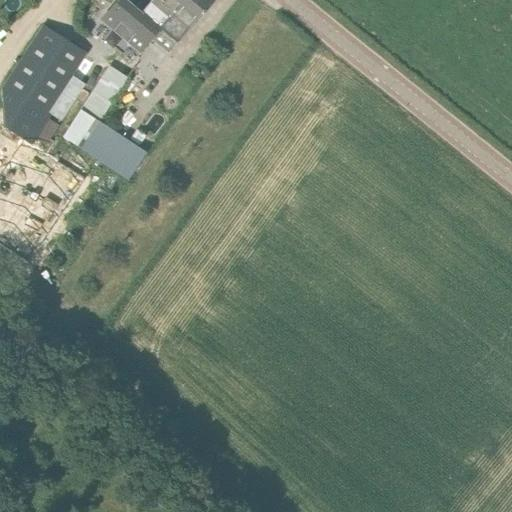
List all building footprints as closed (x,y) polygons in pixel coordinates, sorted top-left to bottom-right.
[(152,0),(143,12),(128,0),(116,0),(100,19),(111,28),(103,38),(132,61),(151,38),(159,28),(171,9),(178,0),(152,0)] [(212,0),(178,0),(171,9),(159,28),(151,38),(169,54),(203,12),(212,0)] [(2,88),(45,116),(72,76),(87,53),(42,25),(2,88)] [(99,122),(126,80),(107,66),(80,110),(62,138),(80,149),(99,122)] [(127,181),(146,153),(99,122),(80,149),(127,181)] [(135,129),(129,138),(139,145),(145,135),(135,129)]
